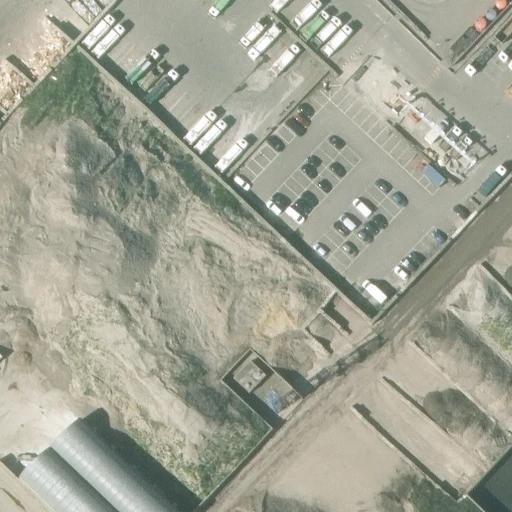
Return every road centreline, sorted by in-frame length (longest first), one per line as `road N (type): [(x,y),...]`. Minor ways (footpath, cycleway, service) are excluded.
road 1 (unknown): [(222,511),(447,265),(511,209)]
road 2 (unknown): [(503,142),(334,0)]
road 3 (unknown): [(503,142),(367,275)]
